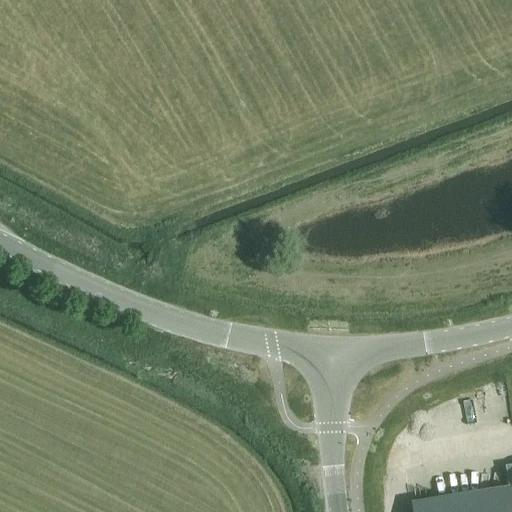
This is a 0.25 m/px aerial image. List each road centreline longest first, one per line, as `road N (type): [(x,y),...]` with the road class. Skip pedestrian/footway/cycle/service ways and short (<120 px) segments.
road 1 (tertiary): [(329,352),(178,325),(0,242)]
road 2 (tertiary): [(329,352),(511,327)]
road 3 (tertiary): [(339,511),(329,352)]
